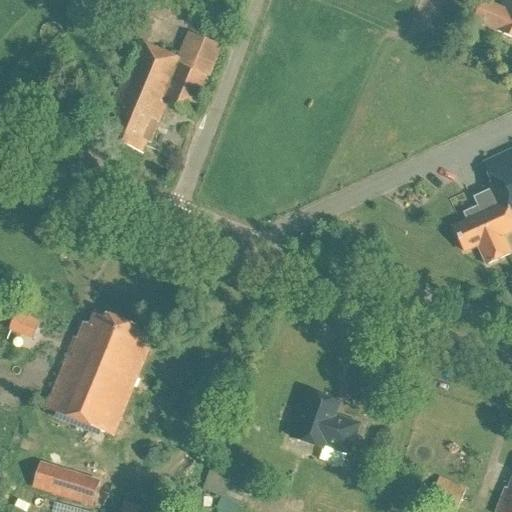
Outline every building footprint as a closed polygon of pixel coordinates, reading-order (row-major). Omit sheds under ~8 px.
[(483,2),(474,23),(511,40),(511,0),(503,0),(499,10),(483,2)] [(116,117),(106,140),(143,156),(148,144),(151,146),(168,106),(193,117),(222,48),(189,34),(178,59),(139,43),(109,114),(116,117)] [(511,151),(483,165),(492,185),(483,189),(494,211),(453,229),(464,254),(478,248),(486,267),(511,255),(501,234),(511,229),(511,151)] [(133,332),(135,328),(107,317),(105,321),(94,316),(89,327),(84,325),(78,341),(74,340),(45,411),(114,439),(154,341),(133,332)] [(26,327),(20,345),(34,350),(41,333),(26,327)] [(334,418),(338,407),(310,397),(304,414),(300,412),(291,439),(323,450),(324,447),(348,455),(358,426),(334,418)] [(107,508),(117,487),(66,462),(55,483),(107,508)] [(233,475),(222,511),(226,511),(243,511),(254,482),(233,475)] [(457,511),(466,489),(439,479),(430,503),(454,511),(457,511)] [(505,490),(496,511),(511,511),(511,480),(508,491),(505,490)]
